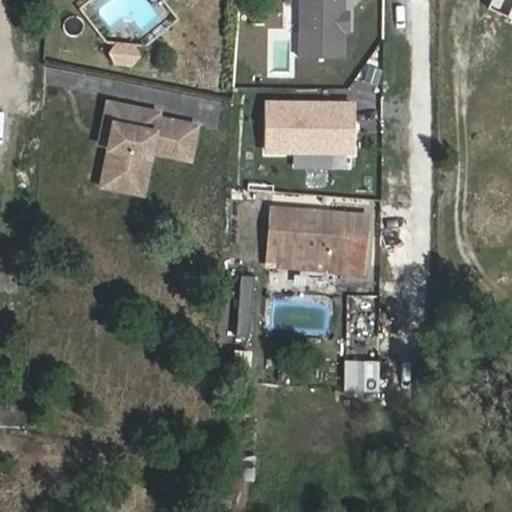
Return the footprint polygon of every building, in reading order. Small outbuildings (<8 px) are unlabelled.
[(307,0),(307,60),(350,60),(350,0),(307,0)] [(511,0),(493,0),(489,10),(511,20),(511,0)] [(123,50),(128,61),(144,61),(151,51),(145,41),(129,40),(123,50)] [(163,114),(112,102),(106,125),(116,127),(112,144),(104,177),(125,182),(127,175),(130,173),(147,177),(153,152),(192,161),(200,128),(161,119),(163,114)] [(359,109),(274,108),(273,156),(358,156),(359,109)] [(116,127),(106,125),(102,142),(112,144),(116,127)] [(460,224),(499,244),(511,218),(511,183),(488,171),(460,224)] [(143,194),(147,177),(130,173),(127,175),(125,182),(104,177),(102,184),(143,194)] [(365,217),(273,210),(269,256),(345,262),(348,235),(364,236),(365,217)] [(345,262),(269,256),(268,266),(361,273),(364,236),(348,235),(345,262)] [(255,449),(256,418),(226,417),(225,448),(255,449)] [(252,476),(253,451),(227,450),(226,475),(252,476)] [(225,484),(225,511),(243,511),(243,484),(225,484)]
